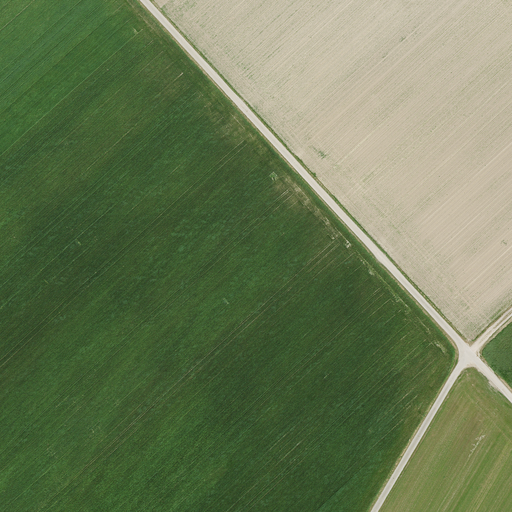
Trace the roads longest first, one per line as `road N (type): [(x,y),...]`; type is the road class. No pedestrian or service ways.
road 1 (track): [(142,0),(511,399)]
road 2 (track): [(375,511),(468,352)]
